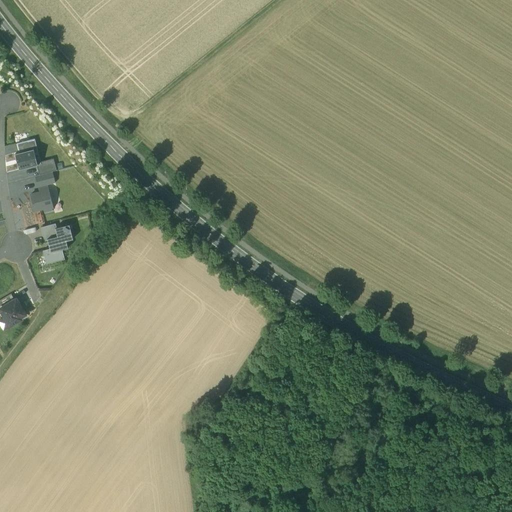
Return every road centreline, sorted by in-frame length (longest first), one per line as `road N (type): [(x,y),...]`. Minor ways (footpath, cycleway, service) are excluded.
road 1 (tertiary): [(35,67),(104,141),(237,256),(374,348),(511,415)]
road 2 (track): [(288,0),(130,130),(17,0)]
